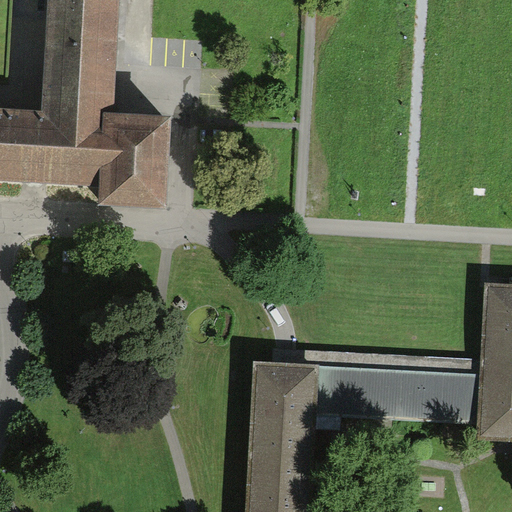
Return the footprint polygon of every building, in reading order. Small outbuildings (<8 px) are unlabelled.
[(47,0),(43,116),(108,118),(111,0),(47,0)] [(0,189),(97,193),(96,216),(159,219),(163,120),(108,118),(43,116),(0,114),(0,189)] [(511,445),(511,298),(480,298),(479,371),(477,428),(476,445),(511,445)] [(268,379),(304,380),(303,424),(477,428),(479,371),(269,366),(268,379)] [(251,379),(248,511),(301,511),(303,424),(304,380),(268,379),(251,379)]
